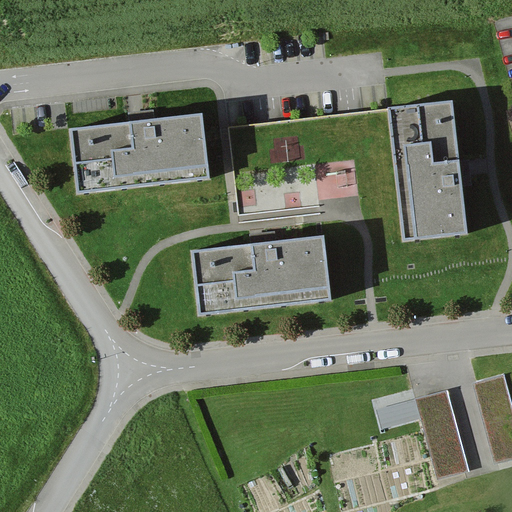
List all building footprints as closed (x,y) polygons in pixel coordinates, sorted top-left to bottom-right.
[(457,109),(393,115),(406,247),(470,241),(457,109)] [(212,183),(205,121),(74,136),(81,197),(212,183)] [(336,304),(330,241),(196,254),(202,317),(336,304)] [(511,410),(503,379),(471,388),(493,466),(511,460),(511,410)] [(465,475),(444,395),(414,403),(436,483),(465,475)]
